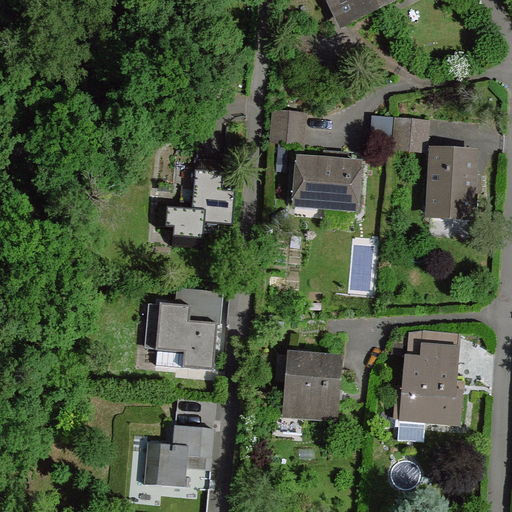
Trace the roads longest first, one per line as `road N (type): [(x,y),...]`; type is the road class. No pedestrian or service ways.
road 1 (residential): [(268,0),(226,511)]
road 2 (residential): [(511,369),(504,511)]
